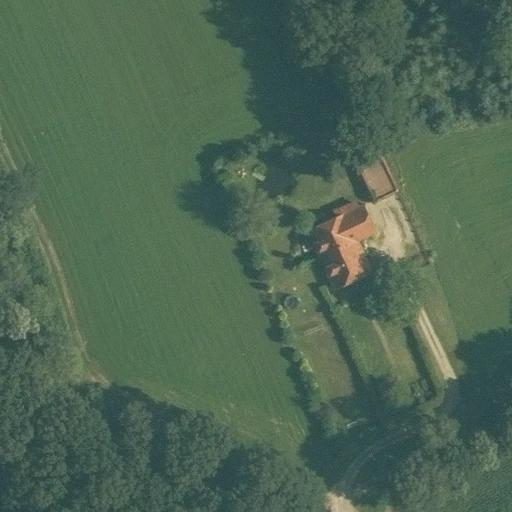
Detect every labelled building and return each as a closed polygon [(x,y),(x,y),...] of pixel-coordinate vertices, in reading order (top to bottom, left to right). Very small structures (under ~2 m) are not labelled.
[(366,155),(368,160),(380,154),(378,149),(366,155)] [(357,165),(364,179),(387,168),(380,154),(368,160),(357,165)] [(374,201),(397,190),(387,168),(364,179),(374,201)] [(362,209),(347,215),(358,241),(372,235),(362,209)] [(347,215),(311,230),(335,289),(371,274),(358,241),(347,215)]
